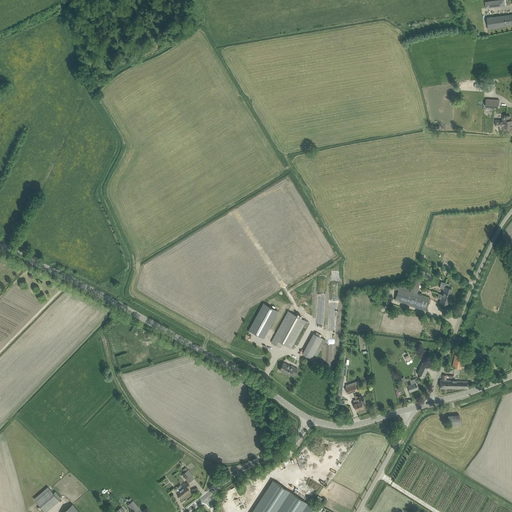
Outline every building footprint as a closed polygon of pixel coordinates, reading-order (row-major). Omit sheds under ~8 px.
[(511,14),(487,17),(488,29),(511,24),(511,14)] [(485,107),(499,107),(499,99),(486,98),(485,107)] [(504,126),(504,127),(511,128),(511,120),(510,120),(510,116),(502,115),(502,121),(498,121),(496,121),(495,125),(504,126)] [(410,291),(417,293),(421,281),(414,279),(410,291)] [(440,288),(444,289),(440,302),(447,305),(452,289),(449,288),(450,284),(441,282),(440,288)] [(392,288),(398,290),(395,300),(426,311),(430,298),(409,292),(410,289),(393,283),(392,288)] [(263,338),(278,311),(264,303),(249,330),(263,338)] [(272,341),(281,347),(284,343),(292,347),(307,321),(289,310),(272,341)] [(314,356),(305,350),(303,354),(312,359),(314,356)] [(452,367),(461,369),(464,354),(456,352),(452,367)] [(279,370),(290,376),(291,373),(295,375),(298,369),(291,365),(291,366),(283,362),(279,370)] [(417,373),(424,376),(429,366),(422,363),(417,373)] [(492,367),(469,370),(470,376),(493,373),(492,367)] [(440,388),(468,389),(468,381),(457,380),(457,379),(456,379),(455,380),(446,380),(446,375),(442,375),(442,379),(440,379),(440,388)] [(407,385),(408,387),(409,391),(418,388),(414,379),(410,381),(411,384),(407,385)] [(345,388),(347,394),(357,390),(355,384),(345,388)] [(354,404),(355,406),(356,411),(363,408),(361,401),(360,398),(356,399),(357,403),(354,404)] [(449,425),(460,424),(460,414),(448,415),(449,425)] [(183,475),(181,476),(183,478),(184,476),(188,482),(194,478),(188,470),(182,474),(183,475)] [(316,511),(318,510),(308,503),(273,480),(251,511),(316,511)] [(183,488),(177,492),(181,498),(190,491),(188,488),(190,486),(187,482),(182,487),(183,488)] [(45,511),(59,499),(48,487),(34,500),(45,511)] [(321,504),(324,499),(318,496),(315,501),(321,504)] [(141,511),(139,509),(133,500),(128,504),(134,511),(135,511),(136,511),(141,511)] [(80,511),(73,503),(61,511),(80,511)]
